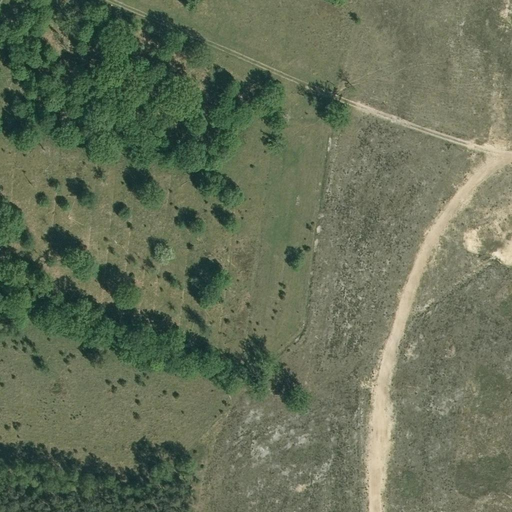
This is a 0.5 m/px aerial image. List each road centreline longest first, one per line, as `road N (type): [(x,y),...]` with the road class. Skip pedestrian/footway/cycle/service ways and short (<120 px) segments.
road 1 (track): [(498,159),(108,0)]
road 2 (track): [(498,159),(467,188),(413,279),(380,387),(374,511)]
